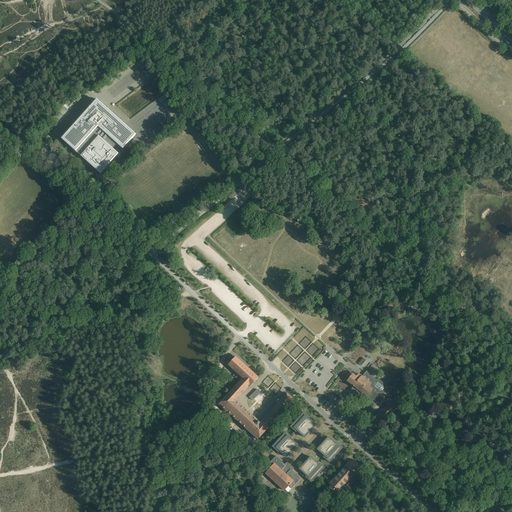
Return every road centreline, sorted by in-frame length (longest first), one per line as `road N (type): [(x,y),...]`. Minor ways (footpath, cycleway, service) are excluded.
road 1 (unclassified): [(432,511),(148,252),(402,50),(451,0)]
road 2 (track): [(433,292),(274,153)]
